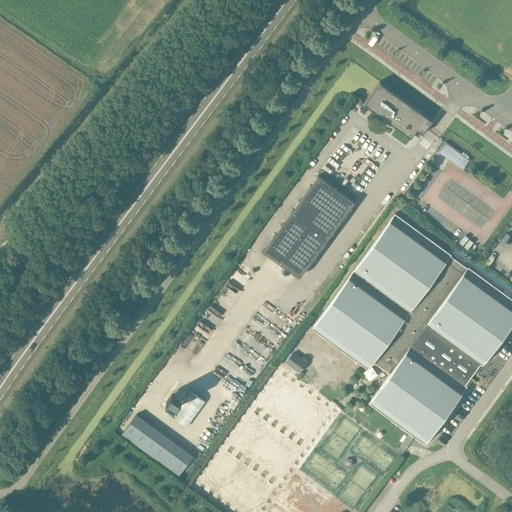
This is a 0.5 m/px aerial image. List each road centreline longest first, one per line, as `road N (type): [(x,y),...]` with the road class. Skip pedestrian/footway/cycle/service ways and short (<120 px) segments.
road 1 (unclassified): [(0,494),(21,482),(361,14)]
road 2 (secondary): [(0,386),(286,0)]
road 3 (unclassified): [(0,253),(213,0)]
road 4 (unclassified): [(511,499),(453,452),(511,366)]
road 5 (unclassified): [(498,114),(361,14)]
